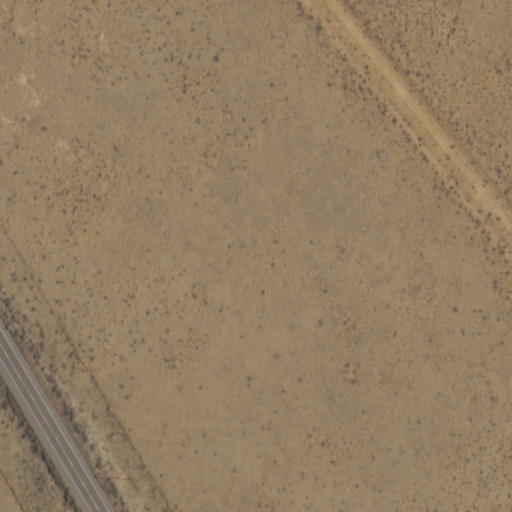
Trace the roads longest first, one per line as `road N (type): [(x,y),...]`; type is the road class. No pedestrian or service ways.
road 1 (track): [(511,241),(323,0)]
road 2 (primary): [(0,365),(83,511)]
